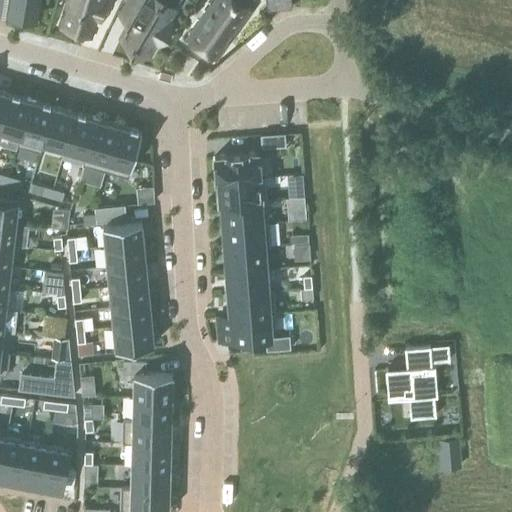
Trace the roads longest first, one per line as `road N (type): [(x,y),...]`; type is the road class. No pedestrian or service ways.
road 1 (residential): [(175,95),(189,342),(213,396),(207,511)]
road 2 (residential): [(175,95),(0,44)]
road 3 (residential): [(511,31),(344,88)]
road 4 (unclassified): [(511,132),(344,88)]
road 5 (residential): [(220,95),(284,29),(340,23)]
road 6 (residential): [(344,88),(220,95)]
